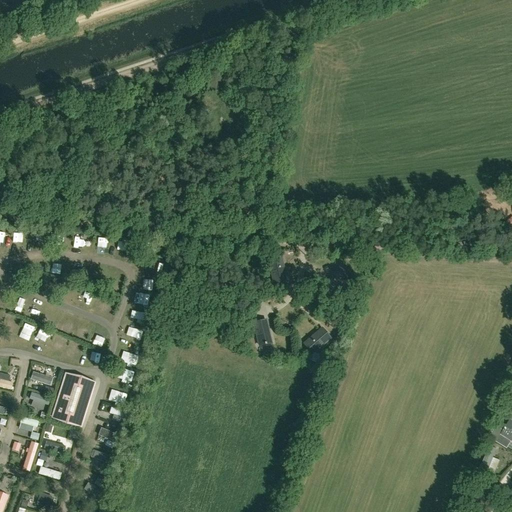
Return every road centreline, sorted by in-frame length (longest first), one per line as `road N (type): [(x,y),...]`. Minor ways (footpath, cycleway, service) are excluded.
road 1 (track): [(511,250),(0,216)]
road 2 (track): [(0,118),(351,0)]
road 3 (track): [(138,0),(0,46)]
